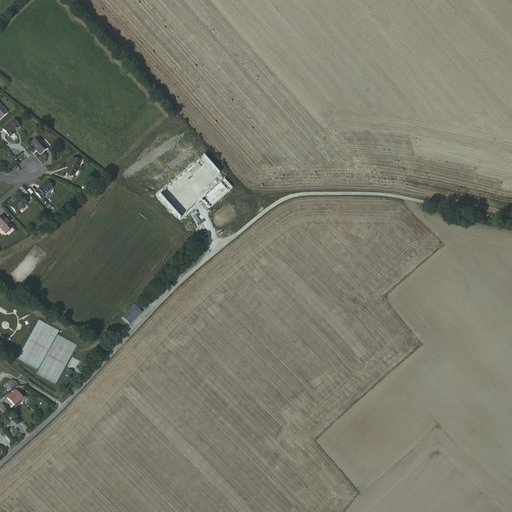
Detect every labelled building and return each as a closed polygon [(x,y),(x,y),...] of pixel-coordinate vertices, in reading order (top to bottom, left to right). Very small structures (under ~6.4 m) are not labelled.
[(13,129),(8,122),(0,128),(0,136),(2,138),(2,137),(4,140),(8,136),(7,134),(13,129)] [(40,150),(30,139),(23,145),(32,157),(40,150)] [(67,182),(74,167),(67,163),(60,178),(67,182)] [(45,192),(41,186),(28,196),(32,203),(45,192)] [(20,208),(13,201),(3,210),(9,217),(20,208)] [(124,317),(130,323),(141,312),(134,306),(124,317)] [(66,381),(69,375),(65,372),(61,378),(66,381)] [(11,386),(6,380),(0,384),(0,387),(3,392),(11,386)] [(3,401),(9,407),(17,399),(11,393),(3,401)] [(15,429),(11,433),(18,439),(22,434),(15,429)]
